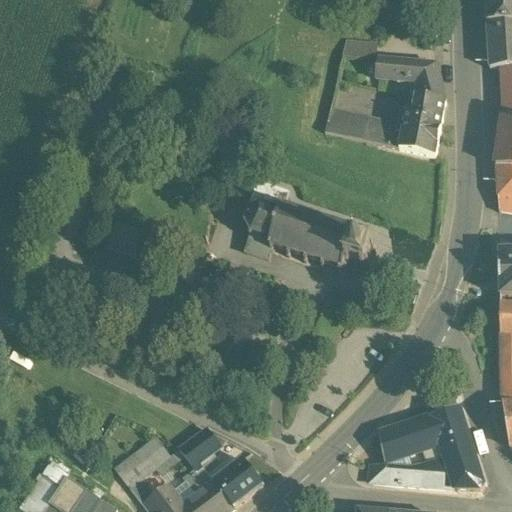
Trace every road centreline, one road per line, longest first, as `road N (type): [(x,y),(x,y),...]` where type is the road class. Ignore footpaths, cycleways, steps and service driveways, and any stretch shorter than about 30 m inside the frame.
road 1 (track): [(309,472),(0,321)]
road 2 (secondary): [(434,329),(462,243),(468,0)]
road 3 (residential): [(434,329),(463,362),(511,511)]
road 4 (secondary): [(309,472),(390,394),(434,329)]
road 5 (residential): [(309,472),(363,501),(462,511)]
